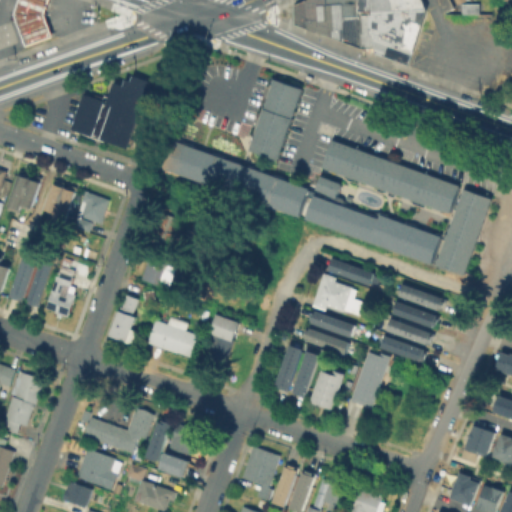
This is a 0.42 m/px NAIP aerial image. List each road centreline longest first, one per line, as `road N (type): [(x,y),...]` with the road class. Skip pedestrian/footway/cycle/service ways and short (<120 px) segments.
road 1 (residential): [(424,474),(0,328)]
road 2 (tertiary): [(511,130),(199,17)]
road 3 (residential): [(409,511),(496,300)]
road 4 (tertiary): [(199,17),(0,87)]
road 5 (residential): [(496,300),(340,244),(315,246)]
road 6 (residential): [(81,356),(141,180)]
road 7 (residential): [(199,17),(141,180)]
road 8 (residential): [(25,511),(81,356)]
road 9 (residential): [(141,180),(0,132)]
road 10 (residential): [(241,411),(285,294)]
